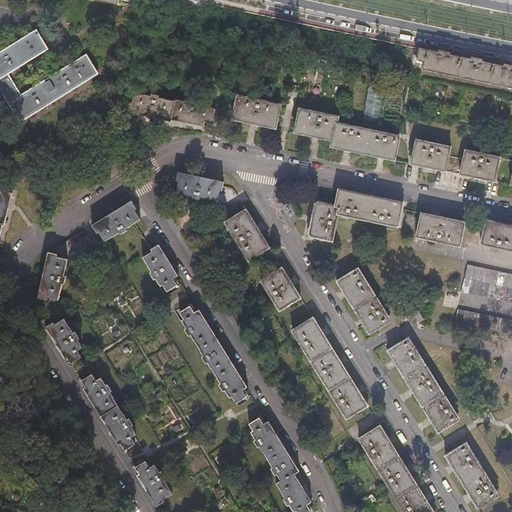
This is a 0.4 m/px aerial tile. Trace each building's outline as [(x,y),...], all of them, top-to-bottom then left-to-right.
[(17,70),(56,45),(45,27),(0,54),(0,80),(4,78),(27,117),(104,71),(94,54),(31,92),(17,70)] [(456,79),(460,59),(447,56),(447,55),(444,54),(440,54),(440,55),(419,50),(417,63),(424,64),(422,72),(456,79)] [(456,79),(489,86),(493,65),(481,63),(482,62),(478,61),(474,60),(473,61),(460,59),(456,79)] [(489,86),(511,90),(511,68),(507,67),(507,68),(493,65),(489,86)] [(170,121),(170,119),(174,101),(159,97),(159,95),(151,93),(151,96),(142,93),(142,95),(134,93),(131,105),(139,107),(138,114),(170,121)] [(273,123),(277,124),(281,106),(237,97),(232,120),(272,129),(273,123)] [(205,119),(212,122),(215,110),(207,107),(208,106),(199,105),(199,102),(191,100),(190,103),(175,99),(174,101),(170,119),(203,127),(205,119)] [(332,142),(336,124),(337,118),(299,110),(295,127),(299,128),(298,135),(332,142)] [(365,155),(370,132),(336,124),(332,142),(331,148),(365,155)] [(365,155),(395,161),(400,138),(370,132),(365,155)] [(445,172),(448,158),(450,148),(416,141),(412,164),(445,172)] [(461,175),(495,183),(500,159),(466,151),(464,161),(461,175)] [(445,172),(461,175),(464,161),(448,158),(445,172)] [(176,193),(217,202),(219,191),(222,192),(224,182),(178,172),(176,182),(178,182),(176,193)] [(0,223),(2,224),(4,225),(12,192),(5,191),(7,183),(0,181),(0,223)] [(334,214),(363,221),(369,196),(340,190),(336,207),(334,214)] [(398,228),(403,203),(369,196),(363,221),(398,228)] [(131,202),(91,226),(96,234),(98,232),(104,242),(118,233),(120,235),(127,231),(126,228),(140,220),(134,211),(136,210),(131,202)] [(309,237),(316,239),(328,242),(334,214),(336,207),(318,203),(314,204),(307,235),(309,237)] [(243,218),(240,215),(225,224),(249,262),(264,253),(262,249),(267,246),(248,215),(243,218)] [(465,224),(422,215),(416,238),(459,248),(465,224)] [(511,226),(486,221),(481,246),(511,252),(511,226)] [(178,277),(159,245),(150,250),(152,253),(142,259),(151,273),(149,274),(154,282),(156,280),(161,287),(162,286),(167,294),(178,287),(173,279),(178,277)] [(48,252),(37,297),(47,300),(48,297),(58,300),(68,258),(57,256),(58,254),(48,252)] [(464,279),(511,289),(511,275),(467,266),(464,279)] [(301,299),(283,270),(262,283),(280,312),(301,299)] [(337,283),(354,309),(374,296),(360,273),(354,276),(353,273),(337,283)] [(511,289),(464,279),(461,292),(511,302),(511,289)] [(354,309),(370,335),(385,326),(383,322),(388,319),(374,296),(354,309)] [(184,320),(182,321),(187,329),(185,330),(189,337),(191,337),(200,351),(209,344),(205,337),(213,333),(199,311),(195,313),(191,307),(180,313),(184,320)] [(511,335),(511,321),(457,310),(454,323),(511,335)] [(418,324),(424,320),(420,314),(414,318),(418,324)] [(66,357),(70,364),(81,358),(77,351),(81,348),(77,341),(79,339),(75,332),(73,333),(64,319),(54,324),(53,322),(44,328),(63,359),(66,357)] [(332,349),(314,320),(293,333),(311,362),(332,349)] [(234,367),(213,333),(205,337),(209,344),(200,351),(204,357),(201,358),(206,365),(208,364),(213,371),(222,365),(227,372),(234,367)] [(404,378),(425,365),(411,342),(406,345),(404,342),(388,352),(404,378)] [(332,349),(311,362),(329,391),(350,378),(332,349)] [(248,388),(234,367),(227,372),(222,365),(213,371),(221,384),(219,386),(223,393),(225,392),(230,399),(232,398),(236,405),(237,404),(247,398),(243,391),(248,388)] [(404,378),(423,408),(443,394),(425,365),(404,378)] [(82,389),(100,418),(118,407),(109,394),(112,391),(107,384),(105,386),(100,378),(95,381),(91,375),(81,381),(84,387),(82,389)] [(350,378),(329,391),(347,420),(368,407),(350,378)] [(423,408),(439,433),(454,424),(452,420),(457,417),(443,394),(423,408)] [(130,439),(134,436),(135,435),(131,428),(133,426),(129,419),(126,420),(118,407),(100,418),(117,445),(119,444),(124,451),(133,444),(130,439)] [(264,425),(260,418),(249,425),(253,431),(251,433),(256,441),(254,442),(258,449),(261,448),(269,461),(279,455),(275,449),(283,444),(269,422),(264,425)] [(359,440),(377,470),(398,457),(380,428),(359,440)] [(300,472),(283,444),(275,449),(279,455),(269,461),(273,468),(271,469),(276,477),(278,476),(282,483),(288,480),(292,485),(299,481),(295,475),(300,472)] [(446,457),(462,483),(483,470),(468,447),(463,451),(461,448),(446,457)] [(396,499),(416,486),(398,457),(377,470),(396,499)] [(136,476),(156,508),(163,502),(162,500),(172,494),(163,480),(165,479),(161,471),(159,473),(154,465),(152,466),(148,468),(144,462),(134,468),(138,474),(136,476)] [(462,483),(479,510),(494,501),(491,497),(496,493),(483,470),(462,483)] [(288,480),(282,483),(277,486),(285,499),(283,500),(288,508),(290,506),(293,511),(295,511),(296,511),(311,511),(307,505),(312,502),(301,484),(299,481),(292,485),(288,480)] [(432,511),(416,486),(396,499),(403,511),(432,511)]
